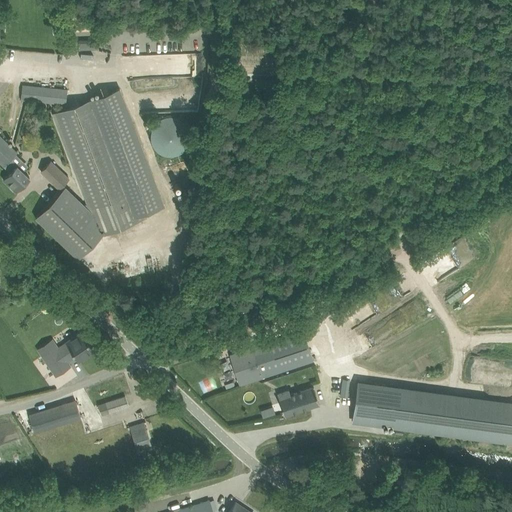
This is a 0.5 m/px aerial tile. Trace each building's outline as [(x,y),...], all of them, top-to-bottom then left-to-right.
[(98,38),(79,39),(79,48),(98,47),(98,38)] [(255,90),(278,90),(278,79),(255,78),(255,90)] [(22,84),(20,99),(57,103),(66,104),(68,89),(58,88),(22,84)] [(101,233),(146,216),(144,211),(163,204),(117,89),(55,112),(92,211),(65,185),(35,217),(71,251),(77,243),(84,250),(101,233)] [(168,155),(172,156),(175,155),(178,154),(181,152),(184,151),(185,149),(188,146),(189,143),(190,138),(190,135),(190,132),(188,128),(186,124),(183,121),(181,119),(177,118),(173,117),(170,117),(167,117),(165,117),(161,119),(158,120),(155,124),(153,127),(152,129),(151,133),(151,136),(151,138),(152,141),(152,143),(154,145),(155,147),(156,149),(159,152),(162,153),(165,155),(168,155)] [(0,162),(3,166),(4,165),(10,172),(7,175),(3,179),(10,185),(9,187),(13,190),(14,190),(16,191),(20,187),(27,179),(29,177),(17,165),(16,165),(10,159),(17,151),(0,135),(0,162)] [(40,171),(58,189),(70,178),(52,160),(40,171)] [(473,261),(457,271),(462,279),(492,261),(485,250),(471,258),(473,261)] [(232,362),(240,384),(313,360),(303,329),(254,345),(253,344),(251,344),(255,355),(232,362)] [(59,347),(44,358),(46,361),(50,367),(55,376),(70,365),(67,361),(72,358),(76,355),(79,360),(94,350),(81,331),(66,342),(59,347)] [(352,422),(511,443),(511,400),(357,379),(352,422)] [(319,403),(313,386),(290,393),(289,389),(277,393),(284,415),(319,403)] [(125,395),(106,401),(109,412),(128,406),(125,395)] [(29,413),(34,430),(71,420),(80,417),(75,399),(29,413)] [(129,426),(138,453),(152,449),(144,421),(129,426)] [(212,511),(209,499),(168,511),(212,511)] [(251,511),(235,501),(228,511),(251,511)]
